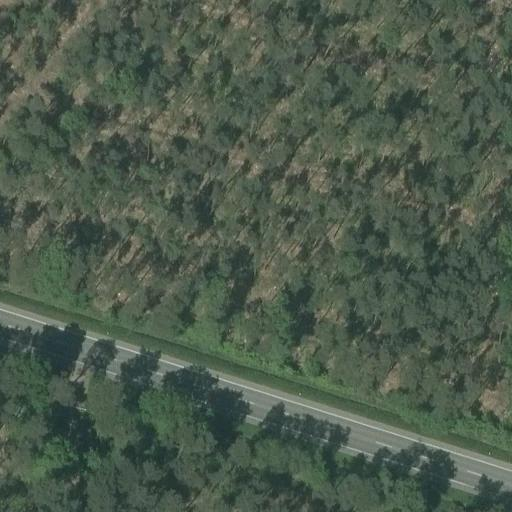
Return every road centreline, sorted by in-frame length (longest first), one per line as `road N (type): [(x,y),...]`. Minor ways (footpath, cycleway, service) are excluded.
road 1 (secondary): [(65,345),(511,487)]
road 2 (unclassified): [(65,345),(69,511)]
